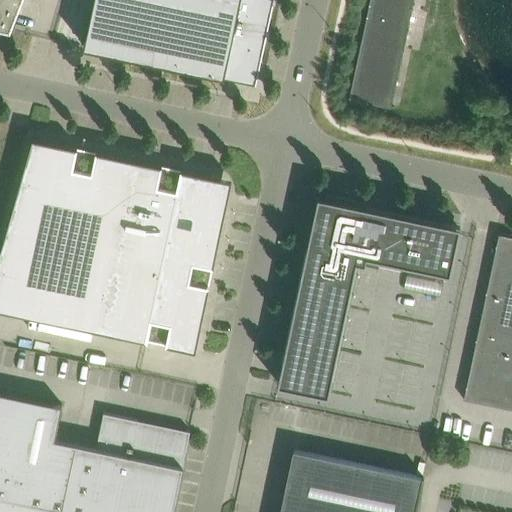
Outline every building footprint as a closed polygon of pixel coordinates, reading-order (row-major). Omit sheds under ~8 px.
[(0,0),(0,28),(3,29),(3,30),(11,31),(12,27),(11,26),(18,9),(19,9),(22,0),(0,0)] [(259,63),(272,0),(93,0),(84,45),(239,78),(255,81),(259,63)] [(392,108),(414,0),(370,0),(350,99),(392,108)] [(200,329),(228,199),(232,179),(212,174),(139,159),(120,155),(33,137),(0,253),(0,308),(176,345),(196,349),(200,329)] [(318,193),(317,199),(306,248),(313,250),(289,365),(282,363),(278,383),(286,384),(287,381),(320,389),(319,391),(329,393),(357,259),(365,261),(367,254),(450,272),(452,265),(449,264),(455,234),(458,235),(461,224),(318,193)] [(511,408),(511,235),(499,233),(463,398),(511,408)] [(0,511),(61,511),(63,508),(77,442),(55,438),(63,404),(0,390),(0,511)] [(97,446),(77,442),(63,508),(80,511),(173,511),(191,430),(104,412),(97,446)] [(416,511),(424,475),(423,475),(422,476),(294,449),(281,511),(416,511)]
